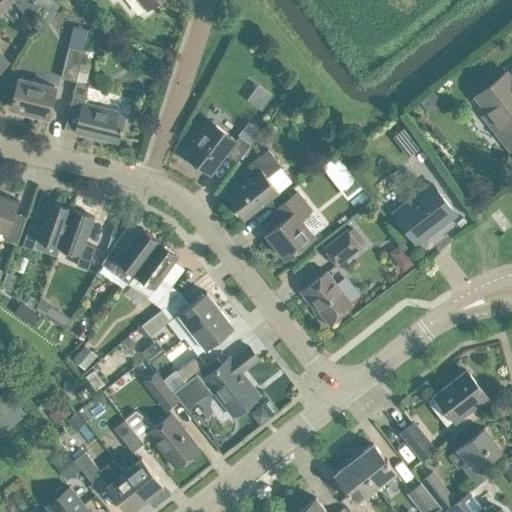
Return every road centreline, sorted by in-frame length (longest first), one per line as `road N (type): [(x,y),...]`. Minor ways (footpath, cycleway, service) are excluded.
road 1 (residential): [(147,182),(191,207),(343,391)]
road 2 (unclassified): [(343,391),(448,312),(511,292)]
road 3 (residential): [(147,182),(205,0)]
road 4 (unclassified): [(216,491),(343,391)]
road 5 (residential): [(0,142),(147,182)]
